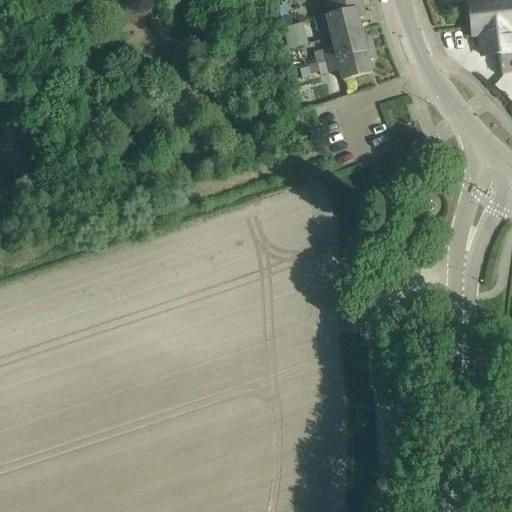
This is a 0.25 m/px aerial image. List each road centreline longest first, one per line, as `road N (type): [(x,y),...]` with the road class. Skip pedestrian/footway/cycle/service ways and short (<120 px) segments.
road 1 (unclassified): [(381,511),(376,318),(399,294),(462,284)]
road 2 (tertiary): [(448,511),(462,389),(462,284)]
road 3 (tertiary): [(503,164),(459,120),(431,76),(402,0)]
road 4 (tertiary): [(462,284),(473,227),(503,164)]
